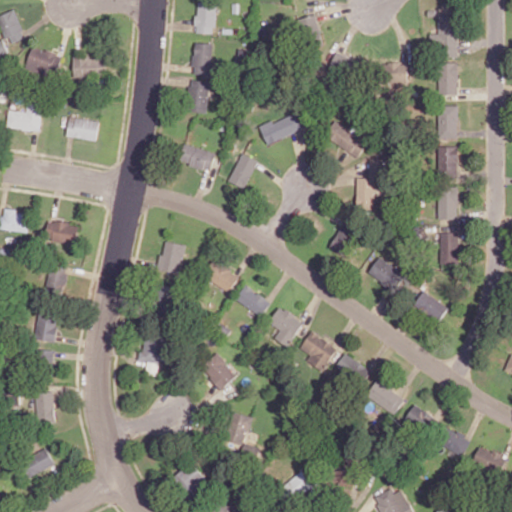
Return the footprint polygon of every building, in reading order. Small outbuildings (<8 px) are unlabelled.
[(216,33),(217,2),(198,1),(196,32),(216,33)] [(0,14),(0,22),(9,44),(27,36),(15,8),(0,14)] [(439,33),(430,33),(430,52),(458,51),(457,14),(438,14),(439,33)] [(300,17),(301,37),(320,36),(318,16),(300,17)] [(0,55),(10,51),(4,38),(0,40),(0,55)] [(212,74),(213,43),(195,42),(194,73),(212,74)] [(26,69),(55,77),(61,54),(33,46),(26,69)] [(330,70),(351,77),(357,59),(336,52),(330,70)] [(75,77),(106,76),(105,56),(74,57),(75,77)] [(458,62),(439,61),(439,94),(458,94),(458,62)] [(408,82),(408,68),(388,69),(388,82),(408,82)] [(210,81),(193,79),(190,110),(207,112),(210,81)] [(41,130),(43,104),(28,102),(27,111),(10,109),(8,127),(41,130)] [(458,104),(438,105),(439,138),(458,137),(458,104)] [(260,125),(268,144),(304,129),(296,110),(260,125)] [(97,140),(100,120),(70,115),(68,135),(97,140)] [(357,157),(367,143),(339,121),(329,134),(357,157)] [(213,169),(216,150),(184,144),(180,163),(213,169)] [(439,176),(459,176),(459,145),(440,145),(439,176)] [(230,181),(247,187),(258,158),(241,152),(230,181)] [(357,208),(376,209),(378,158),(370,157),(369,177),(358,177),(357,208)] [(439,218),(458,219),(459,186),(439,185),(439,218)] [(31,212),(3,209),(2,228),(29,231),(31,212)] [(77,243),(79,223),(49,220),(47,240),(77,243)] [(441,263),(459,263),(460,231),(441,231),(441,263)] [(186,244),(165,240),(159,268),(180,273),(186,244)] [(393,288),(405,270),(380,255),(369,274),(393,288)] [(241,275),(215,258),(205,274),(230,291),(241,275)] [(46,293),(64,296),(69,264),(51,262),(46,293)] [(236,299),(261,316),(271,301),(246,284),(236,299)] [(171,285),(159,285),(159,297),(156,297),(155,313),(169,314),(171,285)] [(448,305),(423,290),(414,305),(439,320),(448,305)] [(275,337),(289,346),(305,321),(280,306),(270,322),(281,329),(275,337)] [(55,341),(60,315),(40,311),(35,337),(55,341)] [(324,370),(338,346),(311,331),(301,348),(311,353),(307,360),(324,370)] [(147,373),(158,375),(159,360),(165,361),(168,338),(145,335),(142,360),(148,361),(147,373)] [(37,371),(54,372),(55,349),(37,348),(37,371)] [(222,388),(237,375),(216,352),(201,366),(222,388)] [(370,366),(345,352),(336,368),(361,382),(370,366)] [(367,395),(395,414),(405,398),(378,379),(367,395)] [(55,389),(37,389),(37,422),(55,422),(55,389)] [(428,432),(436,414),(413,404),(405,422),(428,432)] [(227,440),(245,444),(252,415),(234,411),(227,440)] [(465,455),(472,437),(449,428),(442,446),(465,455)] [(473,462),(500,473),(507,457),(480,445),(473,462)] [(29,477),(56,464),(48,448),(21,462),(29,477)] [(174,479),(191,498),(210,481),(193,462),(174,479)] [(358,485),(359,465),(340,465),(339,485),(358,485)] [(314,483),(302,470),(284,486),(296,499),(314,483)] [(383,511),(412,511),(397,484),(375,497),(383,511)]
